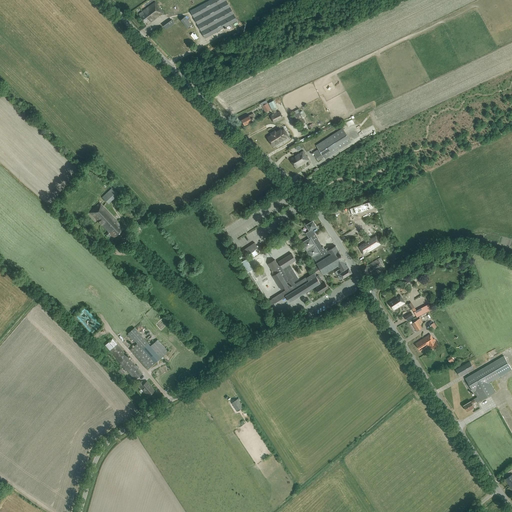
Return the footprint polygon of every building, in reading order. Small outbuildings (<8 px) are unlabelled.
[(205,38),(238,20),(226,0),(210,0),(190,11),(205,38)] [(156,1),(138,14),(145,23),(150,20),(151,22),(164,12),(156,1)] [(183,31),(188,28),(192,24),(185,16),(177,23),(183,31)] [(168,22),(167,21),(162,24),(166,29),(174,23),(171,19),(168,22)] [(268,103),(272,111),(276,109),(276,107),(277,107),(273,100),(268,103)] [(271,109),(268,103),(262,105),(265,112),(271,109)] [(298,109),(292,112),(299,125),(305,122),(298,109)] [(283,119),(279,110),(270,115),(274,123),(283,119)] [(245,125),(253,121),(251,118),(255,116),(253,113),(249,115),(241,119),(245,125)] [(267,137),(273,147),(287,138),(286,137),(289,136),(284,128),(281,130),(280,128),(276,131),(275,129),(269,133),(270,134),(267,137)] [(313,152),(318,160),(324,157),(325,159),(352,142),(343,128),(316,145),(319,149),(313,152)] [(296,168),(309,160),(303,150),(290,159),(296,168)] [(102,197),(108,204),(118,195),(111,188),(102,197)] [(368,201),(354,205),(356,213),(355,213),(356,218),(366,215),(364,207),(370,205),(368,201)] [(124,228),(100,202),(90,212),(108,231),(105,234),(107,236),(110,234),(114,237),(124,228)] [(309,230),(306,233),(306,234),(308,237),(315,233),(313,229),(317,226),(313,220),(306,224),(309,230)] [(331,254),(329,250),(328,248),(325,249),(323,245),(322,246),(318,239),(318,238),(315,233),(308,237),(309,238),(301,242),(304,247),(311,258),(313,257),(317,262),(331,254)] [(360,247),(364,254),(381,243),(376,235),(366,242),(367,243),(360,247)] [(347,264),(336,245),(329,250),(331,254),(317,262),(317,263),(315,265),(316,267),(314,269),(317,274),(322,271),(323,274),(327,272),(332,269),(338,266),(339,269),(347,264)] [(275,259),(268,264),(272,270),(273,270),(275,274),(273,276),(281,289),(284,288),(285,290),(272,299),(275,303),(286,296),(290,302),(298,297),(306,292),(316,285),(317,286),(316,287),(320,293),(323,291),(324,290),(328,288),(324,281),(323,282),(321,280),(321,279),(318,275),(316,276),(314,273),(308,277),(307,276),(295,284),(294,281),(299,278),(290,264),(296,260),(292,253),(279,261),(281,265),(279,266),(275,259)] [(252,258),(256,266),(260,264),(256,255),(252,258)] [(362,269),(367,277),(385,265),(380,257),(362,269)] [(253,269),(246,258),(241,261),(247,272),(253,269)] [(352,272),(347,264),(339,269),(335,272),(337,275),(339,274),(339,275),(338,276),(340,279),(343,278),(352,272)] [(394,310),(405,302),(400,295),(389,302),(394,310)] [(421,308),(414,311),(417,317),(424,313),(421,308)] [(411,312),(404,316),(407,321),(414,316),(411,312)] [(422,328),(417,319),(412,323),(417,331),(422,328)] [(150,346),(147,343),(134,327),(128,332),(129,334),(127,335),(134,343),(136,341),(137,343),(130,349),(147,369),(168,351),(157,339),(150,346)] [(430,333),(427,336),(416,343),(420,350),(428,345),(430,348),(438,343),(434,338),(434,339),(430,333)] [(142,374),(117,344),(112,338),(105,345),(110,350),(135,380),(142,374)] [(495,391),(490,382),(511,369),(504,356),(465,378),(473,391),(474,391),(478,396),(474,398),(474,399),(470,401),(464,405),(467,411),(474,407),(472,403),(476,401),(476,402),(495,391)] [(470,361),(456,369),(460,376),(474,368),(470,361)] [(456,382),(463,396),(470,392),(464,378),(456,382)] [(148,396),(154,391),(150,386),(151,385),(147,381),(143,383),(141,381),(137,384),(144,393),(145,392),(148,396)] [(448,387),(450,392),(454,389),(453,389),(457,386),(455,383),(448,387)] [(231,402),(237,411),(243,407),(238,398),(231,402)]
